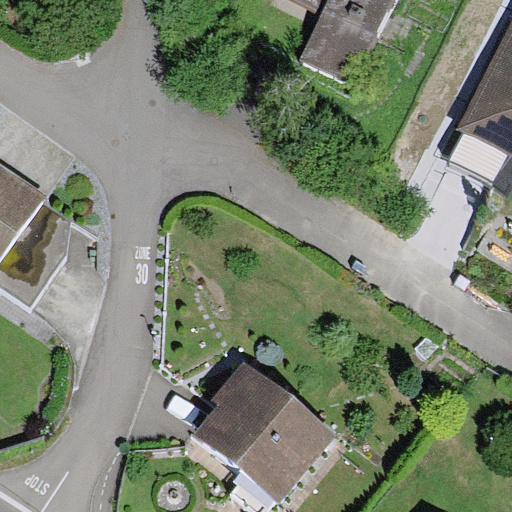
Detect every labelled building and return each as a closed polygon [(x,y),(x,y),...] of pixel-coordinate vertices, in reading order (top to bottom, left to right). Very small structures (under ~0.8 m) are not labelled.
[(299,0),(325,12),(301,62),(355,87),(396,0),(299,0)] [(511,24),(461,129),(465,131),(449,163),(492,184),(508,151),(511,153),(511,24)] [(0,260),(42,204),(48,197),(0,165),(0,260)] [(70,223),(42,204),(0,260),(0,286),(30,308),(66,256),(70,223)] [(246,361),(216,398),(221,403),(195,435),(280,504),(337,434),(246,361)]
